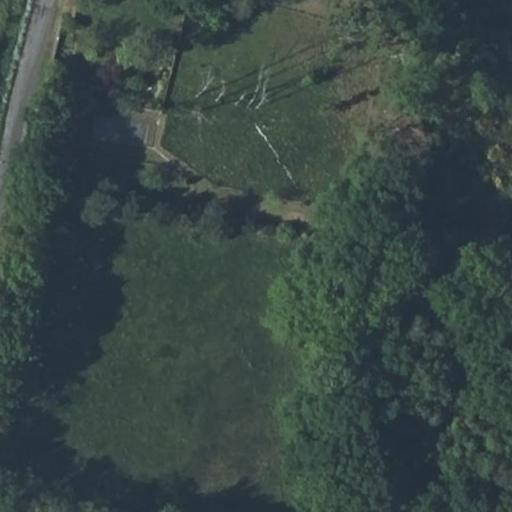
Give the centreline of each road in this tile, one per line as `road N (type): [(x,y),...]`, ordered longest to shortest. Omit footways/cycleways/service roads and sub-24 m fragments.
road 1 (track): [(374,511),(343,349),(357,253),(401,161),(438,0)]
road 2 (unclassified): [(0,186),(46,0)]
